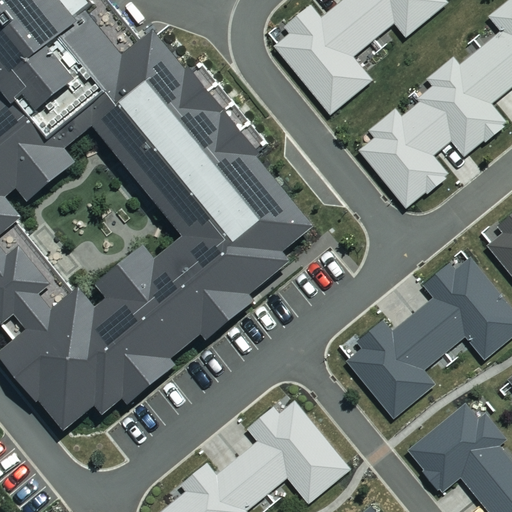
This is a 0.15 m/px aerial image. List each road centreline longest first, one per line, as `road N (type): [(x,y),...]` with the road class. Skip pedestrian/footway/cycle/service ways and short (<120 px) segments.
road 1 (residential): [(259,0),(246,36),(257,66),(408,250)]
road 2 (residential): [(94,509),(293,347)]
road 3 (residential): [(293,347),(427,511)]
road 4 (residential): [(293,347),(408,250)]
road 5 (residential): [(0,393),(94,509)]
road 6 (residential): [(408,250),(511,167)]
